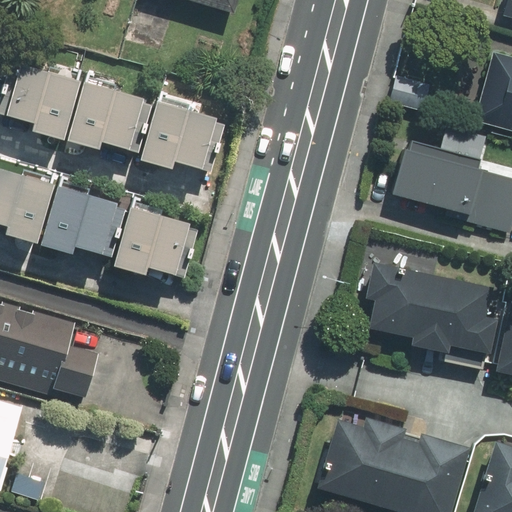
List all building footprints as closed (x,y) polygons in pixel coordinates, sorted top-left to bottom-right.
[(196,0),(241,13),(244,0),(196,0)] [(511,51),(496,47),(477,117),(511,126),(511,51)] [(74,137),(90,76),(55,67),(54,72),(27,65),(13,115),(43,123),(42,129),(74,137)] [(142,149),(155,99),(121,89),(122,84),(90,76),(74,137),(107,146),(108,140),(142,149)] [(161,93),(159,99),(146,150),(144,155),(171,162),(173,157),(212,167),(225,117),(192,108),(194,102),(161,93)] [(511,169),(482,162),(491,131),(449,120),(444,141),(417,134),(414,143),(405,141),(392,190),(471,211),(469,219),(508,229),(511,214),(511,169)] [(45,241),(63,178),(27,168),(26,173),(0,165),(0,222),(16,227),(15,232),(45,241)] [(108,252),(123,200),(91,191),(93,187),(66,180),(49,242),(80,251),(82,244),(108,252)] [(171,208),(138,200),(121,266),(152,274),(155,265),(182,272),(196,220),(170,213),(171,208)] [(377,294),(371,325),(414,332),(412,343),(449,349),(451,339),(491,346),(497,315),(487,313),(492,281),(374,261),(368,293),(377,294)] [(0,369),(89,395),(102,353),(78,346),(84,322),(0,297),(0,369)] [(511,318),(503,371),(511,372),(511,318)] [(0,493),(0,494),(27,406),(0,398),(0,493)] [(422,436),(404,431),(406,424),(368,414),(366,421),(343,415),(324,484),(425,511),(454,511),(474,443),(424,429),(422,436)] [(481,493),(475,511),(511,511),(511,441),(496,437),(487,472),(494,474),(488,495),(481,493)]
